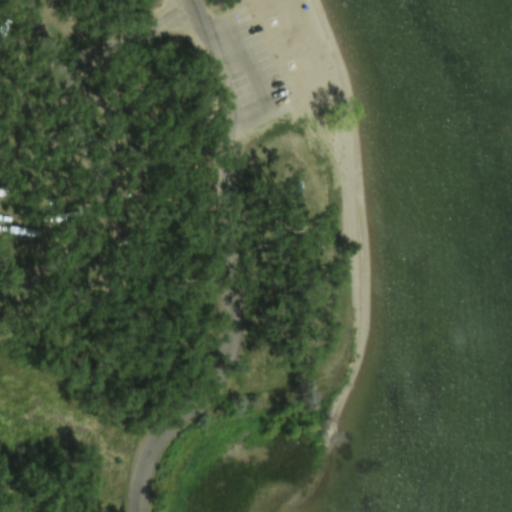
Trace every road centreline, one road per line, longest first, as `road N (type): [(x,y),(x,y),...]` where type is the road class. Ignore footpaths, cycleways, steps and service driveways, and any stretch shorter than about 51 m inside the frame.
road 1 (residential): [(137,511),(149,445),(225,361),(228,140),(191,0)]
road 2 (residential): [(25,0),(58,66),(89,214),(83,244),(50,266),(0,279)]
